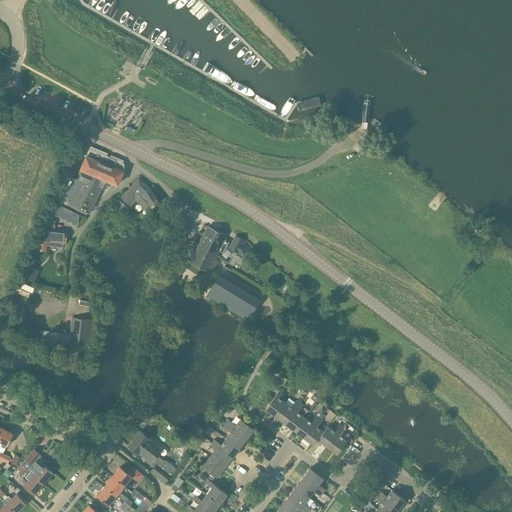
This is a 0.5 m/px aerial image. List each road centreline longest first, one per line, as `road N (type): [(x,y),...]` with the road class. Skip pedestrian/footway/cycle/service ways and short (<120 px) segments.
road 1 (unclassified): [(511,421),(459,370),(269,223),(133,152)]
road 2 (residential): [(108,444),(136,404),(189,226),(170,195),(136,170)]
road 3 (unclassified): [(356,124),(316,162),(290,173),(165,143),(133,152)]
road 4 (residential): [(257,511),(287,447),(335,475),(379,463),(424,501)]
road 5 (track): [(283,234),(317,239),(470,319)]
road 6 (residential): [(72,293),(75,239),(136,170)]
road 7 (unclassified): [(133,152),(2,89)]
